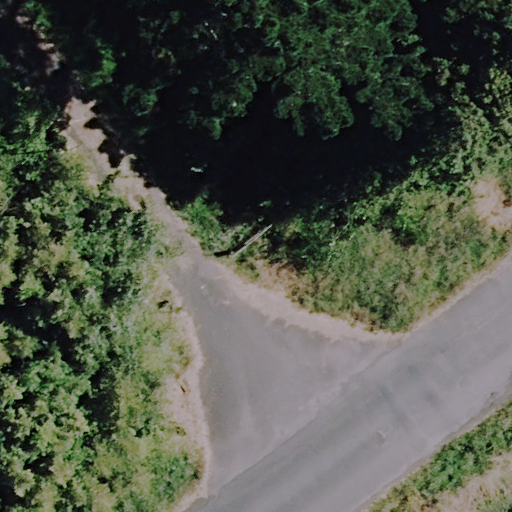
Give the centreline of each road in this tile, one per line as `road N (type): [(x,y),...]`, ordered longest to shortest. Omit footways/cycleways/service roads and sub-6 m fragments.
road 1 (track): [(157,0),(437,385)]
road 2 (unclassified): [(271,511),(511,328)]
